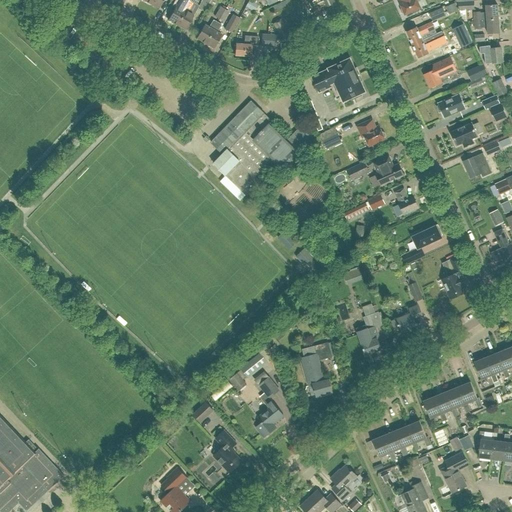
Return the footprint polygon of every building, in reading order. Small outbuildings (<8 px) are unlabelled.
[(248,0),(245,7),(254,12),(259,4),(262,10),(265,8),(260,1),(257,2),(255,0),(248,0)] [(299,11),(303,9),(305,13),(322,5),(324,10),(334,5),(331,0),(312,0),(310,1),(309,0),(308,0),(297,5),(299,11)] [(421,1),(420,0),(400,0),(399,1),(400,3),(402,7),(402,8),(401,10),(402,13),(404,13),(405,13),(405,14),(414,10),(415,12),(420,10),(419,8),(420,7),(418,2),(421,1)] [(474,0),(470,0),(456,1),(457,2),(465,21),(468,21),(467,8),(475,8),(474,0)] [(177,25),(189,3),(185,1),(180,8),(176,6),(168,19),(177,25)] [(189,3),(177,25),(186,30),(199,7),(190,2),(189,3)] [(449,14),(458,11),(455,3),(446,7),(449,14)] [(225,10),(219,19),(223,22),(229,12),(230,13),(234,7),(228,4),(225,9),(225,10)] [(475,20),(499,18),(498,4),(486,5),(487,16),(481,16),(481,12),(474,12),(475,20)] [(225,10),(225,9),(220,7),(215,17),(219,19),(225,10)] [(443,8),(430,13),(433,21),(446,15),(443,8)] [(233,14),(224,29),(231,33),(239,18),(233,14)] [(499,18),(475,20),(475,29),(482,29),(482,28),(488,28),(488,34),(500,34),(499,18)] [(205,43),(218,22),(214,20),(209,27),(205,24),(197,37),(205,43)] [(218,22),(205,43),(214,48),(222,35),(218,32),(222,25),(218,22)] [(271,34),(274,35),(274,32),(271,32),(271,27),(268,24),(266,24),(266,22),(261,22),(261,24),(260,24),(260,34),(271,35),(271,34)] [(412,45),(423,40),(420,35),(434,29),(431,23),(417,29),(416,27),(406,32),(412,45)] [(461,47),(472,42),(464,24),(453,29),(461,47)] [(257,36),(248,35),(244,35),(244,44),(235,43),(234,54),(250,55),(250,44),(257,44),(257,36)] [(423,40),(412,45),(419,58),(429,54),(428,51),(438,46),(434,38),(428,41),(429,43),(425,45),(423,40)] [(446,55),(458,51),(455,45),(444,50),(446,55)] [(485,64),(491,63),(502,62),(501,47),(490,48),(490,45),(480,46),(480,53),(483,53),(485,64)] [(435,69),(424,75),(430,89),(442,83),(439,75),(448,71),(450,73),(455,71),(455,68),(458,67),(453,56),(433,66),(435,69)] [(356,98),(361,95),(361,94),(365,92),(361,81),(362,81),(363,81),(357,67),(356,67),(356,68),(355,68),(350,58),(345,60),(345,58),(339,61),(340,63),(328,68),(328,69),(319,73),(318,72),(313,74),(313,76),(312,76),(319,92),(331,86),(330,84),(334,82),(343,102),(355,96),(356,98)] [(478,70),(471,73),(474,80),(487,74),(483,65),(476,67),(478,70)] [(469,83),(471,88),(487,81),(485,76),(469,83)] [(507,92),(501,79),(493,83),(499,96),(507,92)] [(460,94),(438,104),(439,106),(437,107),(439,113),(441,112),(444,118),(466,109),(460,94)] [(485,109),(500,103),(497,95),(482,102),(485,109)] [(287,142),(270,125),(273,122),(264,113),(251,101),(212,142),(211,143),(217,149),(223,154),(214,164),(247,196),(261,182),(255,177),(273,159),(284,169),(299,154),(299,153),(314,137),(302,126),(287,142)] [(502,104),(490,109),(496,122),(508,117),(502,104)] [(371,120),(356,127),(361,138),(364,136),(369,146),(384,140),(383,137),(384,137),(384,135),(383,133),(381,132),(380,132),(378,126),(375,128),(371,120)] [(472,123),(450,132),(457,147),(463,144),(464,148),(474,144),(473,140),(479,137),(477,134),(483,132),(479,123),(473,125),(472,123)] [(335,127),(320,133),(327,148),(341,142),(335,127)] [(497,142),(484,147),(487,155),(501,150),(497,142)] [(483,153),(463,162),(471,179),(485,172),(481,163),(487,160),(483,153)] [(388,157),(381,160),(374,164),(378,172),(375,173),(376,175),(370,178),(375,188),(403,175),(398,164),(393,167),(388,157)] [(365,161),(347,170),(352,181),(370,172),(365,161)] [(511,182),(509,184),(507,180),(496,185),(500,194),(511,188),(511,182)] [(399,203),(399,204),(393,207),(399,217),(404,214),(418,208),(413,197),(408,199),(403,189),(395,193),(400,203),(399,203)] [(381,194),(367,200),(372,210),(386,204),(381,194)] [(366,202),(344,213),(347,220),(369,209),(366,202)] [(411,234),(414,240),(417,248),(401,255),(406,265),(425,256),(421,247),(441,238),(440,236),(442,235),(440,230),(438,231),(436,226),(422,232),(420,229),(411,234)] [(491,253),(498,268),(511,260),(511,247),(510,244),(509,245),(502,229),(494,233),(501,249),(491,253)] [(278,238),(289,250),(297,242),(286,230),(278,238)] [(314,243),(309,248),(325,265),(330,260),(314,243)] [(322,265),(305,248),(296,257),(313,274),(322,265)] [(463,272),(455,255),(441,262),(448,277),(441,280),(450,299),(466,292),(457,275),(463,272)] [(351,284),(366,280),(364,273),(349,276),(351,284)] [(415,276),(407,279),(415,302),(423,299),(415,276)] [(411,313),(397,319),(391,321),(394,327),(400,325),(402,331),(416,326),(413,318),(421,315),(418,305),(409,309),(411,313)] [(364,317),(367,328),(357,332),(361,344),(362,344),(366,355),(381,349),(378,339),(380,338),(376,327),(382,325),(378,312),(364,317)] [(328,343),(314,347),(303,350),(305,358),(303,359),(310,386),(314,385),(317,396),(333,392),(329,380),(324,382),(318,359),(331,355),(328,343)] [(511,352),(510,348),(498,353),(505,370),(507,369),(511,367),(511,352)] [(248,377),(268,362),(260,353),(241,368),(248,377)] [(498,353),(487,357),(494,375),(495,374),(503,371),(506,378),(510,376),(507,369),(505,370),(498,353)] [(494,375),(487,357),(475,362),(482,379),(491,376),(496,387),(500,385),(495,374),(494,375)] [(280,390),(269,376),(258,385),(269,399),(280,390)] [(466,404),(468,404),(475,401),(478,408),(479,410),(484,408),(483,406),(480,398),(478,399),(471,382),(459,387),(466,404)] [(218,395),(222,400),(233,392),(229,387),(218,395)] [(459,387),(447,392),(454,409),(457,408),(464,405),(466,412),(470,410),(468,404),(466,404),(459,387)] [(447,392),(436,397),(443,414),(445,413),(452,410),(455,417),(459,415),(457,408),(454,409),(447,392)] [(488,404),(495,402),(493,396),(486,398),(488,404)] [(443,414),(436,397),(424,401),(431,419),(440,415),(443,421),(448,419),(445,413),(443,414)] [(201,423),(214,410),(206,402),(192,414),(201,423)] [(279,420),(284,416),(274,404),(258,418),(262,423),(257,427),(265,437),(276,428),(273,424),(278,419),(279,420)] [(0,511),(8,511),(18,503),(26,511),(47,491),(48,492),(64,476),(63,475),(38,449),(37,449),(28,439),(24,444),(0,418),(0,511)] [(420,421),(408,426),(415,443),(417,442),(424,440),(427,447),(432,445),(429,437),(427,438),(420,421)] [(408,426),(397,431),(404,448),(406,447),(413,444),(415,451),(420,449),(417,442),(415,443),(408,426)] [(224,447),(215,455),(214,456),(230,473),(242,461),(231,449),(236,444),(224,431),(216,439),(224,447)] [(397,431),(385,436),(392,453),(394,452),(401,449),(404,456),(409,454),(406,447),(404,448),(397,431)] [(481,440),(479,458),(492,459),(494,441),(492,440),(484,439),(485,432),(480,431),(479,440),(481,440)] [(493,432),(492,440),(494,441),(492,459),(504,461),(506,442),(504,442),(497,441),(498,433),(493,432)] [(392,453),(385,436),(373,440),(380,458),(390,454),(392,460),(397,459),(394,452),(392,453)] [(457,436),(450,440),(456,452),(463,448),(457,436)] [(441,470),(443,474),(453,493),(467,486),(458,470),(469,465),(463,452),(445,462),(448,467),(441,470)] [(358,477),(346,465),(338,473),(338,472),(331,479),(336,484),(332,488),(344,501),(351,493),(346,488),(358,477)] [(179,511),(188,504),(187,504),(190,501),(177,487),(187,477),(178,468),(168,477),(169,479),(162,485),(169,493),(161,501),(170,511),(172,510),(173,511),(179,511)] [(411,487),(412,489),(402,494),(405,501),(410,511),(426,511),(422,501),(428,498),(421,482),(411,487)] [(333,511),(341,505),(331,495),(326,499),(318,491),(301,507),(305,511),(320,511),(326,507),(330,511),(333,511)] [(356,499),(348,507),(353,511),(362,504),(356,499)] [(375,499),(370,503),(375,511),(377,511),(382,509),(375,499)]
